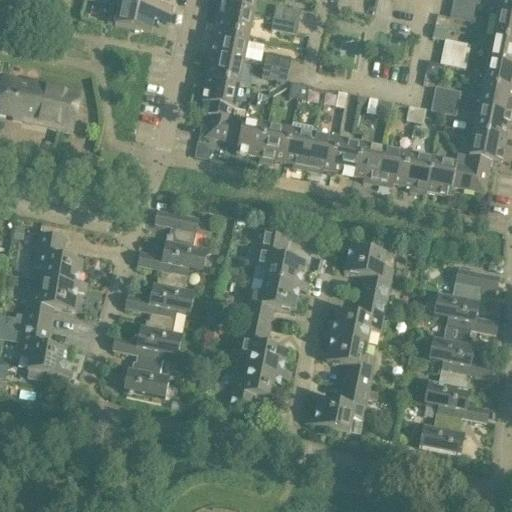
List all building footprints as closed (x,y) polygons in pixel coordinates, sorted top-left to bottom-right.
[(155,8),(156,0),(119,0),(117,9),(169,20),(171,11),(155,8)] [(252,19),(255,0),(217,0),(216,11),(252,19)] [(462,0),(453,0),(451,11),(476,16),(479,3),(462,0)] [(511,0),(499,0),(496,19),(511,22),(511,0)] [(169,20),(117,9),(115,21),(108,20),(106,27),(113,28),(113,29),(149,36),(151,25),(167,28),(169,20)] [(247,42),(252,19),(216,11),(213,26),(216,27),(214,36),(247,42)] [(274,11),(272,23),(297,28),(299,16),(274,11)] [(474,27),(476,16),(451,11),(449,22),(474,27)] [(511,22),(496,19),(491,44),(511,48),(511,22)] [(294,39),(297,28),(272,23),(270,34),(294,39)] [(447,41),(447,28),(435,27),(434,41),(447,41)] [(242,66),(247,42),(214,36),(213,44),(209,44),(206,58),(242,66)] [(511,48),(491,44),(486,67),(511,72),(511,48)] [(444,45),(441,59),(467,64),(469,51),(444,45)] [(238,90),(242,66),(206,58),(203,73),(207,74),(205,83),(238,90)] [(265,58),(262,70),(287,75),(289,63),(265,58)] [(464,74),(467,64),(441,59),(439,69),(464,74)] [(511,72),(486,67),(481,90),(511,96),(511,72)] [(285,86),(287,75),(262,70),(260,81),(285,86)] [(80,96),(49,89),(29,85),(29,87),(2,81),(0,89),(0,116),(21,121),(20,124),(71,135),(80,96)] [(230,125),(238,90),(205,83),(200,107),(210,109),(208,121),(229,126),(230,125)] [(294,103),(297,89),(290,87),(287,102),(294,103)] [(306,91),(297,89),(294,103),(303,105),(306,91)] [(511,104),(511,99),(511,96),(481,90),(476,114),(511,121),(511,118),(511,104)] [(434,92),(431,105),(457,110),(460,97),(434,92)] [(334,112),(341,113),(344,99),(337,97),(334,112)] [(367,106),(364,118),(372,119),(375,105),(367,103),(367,106)] [(455,121),(457,110),(431,105),(429,116),(455,121)] [(411,127),(414,113),(406,111),(403,126),(411,127)] [(423,115),(414,113),(411,127),(420,129),(423,115)] [(509,135),(511,121),(476,114),(472,138),(503,144),(505,134),(509,135)] [(264,132),(230,125),(229,126),(208,121),(203,142),(236,148),(234,159),(258,164),(259,164),(264,132)] [(291,128),(289,137),(312,141),(314,133),(291,128)] [(281,169),(288,136),(264,132),(259,164),(258,164),(257,167),(273,170),(273,167),(281,169)] [(305,177),(312,141),(288,136),(281,169),(291,171),(290,174),(305,177)] [(498,167),(503,144),(472,138),(465,172),(486,176),(488,165),(498,167)] [(328,178),(335,146),(312,141),(305,177),(320,180),(320,176),(328,178)] [(345,148),(335,146),(328,178),(352,183),(358,150),(345,148)] [(374,191),(381,155),(358,150),(352,183),(361,185),(360,188),(374,191)] [(398,192),(405,159),(381,155),(374,191),(390,194),(390,190),(398,192)] [(422,197),(428,164),(405,159),(398,192),(408,194),(408,197),(423,200),(424,197),(422,197)] [(481,198),(486,176),(465,172),(428,164),(422,197),(424,197),(447,202),(449,192),(481,198)] [(163,246),(160,261),(158,268),(187,274),(201,277),(206,255),(189,252),(192,237),(194,238),(197,224),(156,216),(154,229),(170,232),(167,247),(163,246)] [(44,273),(42,287),(85,294),(86,289),(79,288),(82,267),(62,263),(66,243),(39,238),(34,271),(44,273)] [(253,283),(262,285),(306,294),(307,289),(300,287),(304,268),(283,263),(288,243),(262,238),(253,283)] [(362,281),(358,301),(383,306),(390,274),(380,271),(382,259),(339,250),(339,254),(345,256),(340,277),(362,281)] [(186,281),(187,274),(158,268),(160,261),(137,257),(135,270),(160,275),(156,289),(151,288),(147,303),(146,310),(175,316),(189,319),(193,297),(182,295),(185,281),(186,281)] [(431,321),(445,324),(472,329),(474,322),(477,307),(475,307),(478,292),(494,296),(497,282),(456,273),(453,287),(455,288),(452,302),(436,299),(431,321)] [(306,294),(262,285),(253,283),(250,295),(244,327),(269,332),(274,312),(294,317),(298,296),(305,297),(306,294)] [(84,298),(85,294),(42,287),(40,298),(29,296),(23,329),(50,333),(54,314),(74,318),(77,297),(84,298)] [(173,323),(175,316),(146,310),(147,303),(125,298),(122,312),(147,318),(145,331),(138,330),(135,345),(133,352),(161,358),(176,361),(180,338),(169,336),(171,323),(173,323)] [(377,338),(383,306),(358,301),(353,320),(333,316),(329,335),(323,334),(321,339),(364,348),(367,336),(377,338)] [(497,327),(474,322),(472,329),(445,324),(444,330),(447,331),(444,345),(432,342),(427,365),(441,367),(467,373),(468,366),(469,366),(472,351),(466,349),(469,335),(494,341),(497,327)] [(265,351),(269,332),(244,327),(238,357),(247,359),(244,373),(288,381),(289,377),(282,376),(286,356),(265,351)] [(47,352),(50,333),(23,329),(18,359),(28,361),(26,374),(70,382),(71,377),(63,376),(67,356),(47,352)] [(362,360),(364,348),(321,339),(321,343),(327,344),(323,365),(344,369),(340,389),(366,394),(372,362),(362,360)] [(160,365),(161,358),(133,352),(135,345),(112,341),(109,354),(134,359),(131,374),(125,373),(120,396),(162,404),(166,381),(154,379),(157,364),(160,365)] [(492,371),(469,366),(468,366),(467,373),(441,367),(439,374),(441,375),(438,389),(426,386),(421,408),(436,411),(462,417),(464,410),(467,395),(460,393),(463,379),(489,384),(492,371)] [(288,381),(244,373),(242,385),(233,383),(226,415),(251,420),(256,399),(276,404),(281,384),(287,385),(288,381)] [(44,377),(28,375),(27,383),(43,385),(44,377)] [(357,439),(366,394),(340,389),(336,408),(315,404),(310,425),(304,423),(304,428),(357,439)] [(486,415),(464,410),(462,417),(436,411),(434,419),(436,419),(434,433),(421,430),(416,453),(458,461),(462,438),(456,437),(459,424),(484,429),(486,415)]
